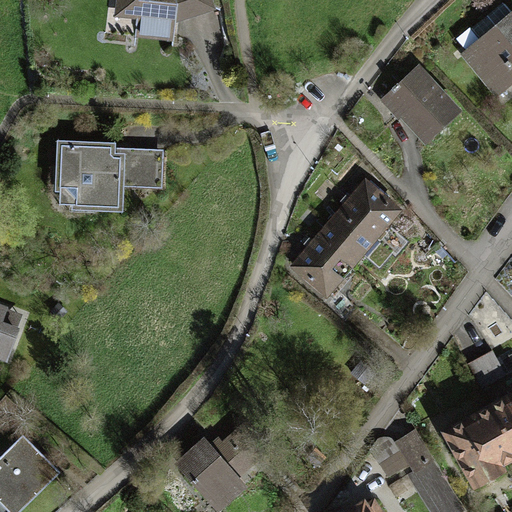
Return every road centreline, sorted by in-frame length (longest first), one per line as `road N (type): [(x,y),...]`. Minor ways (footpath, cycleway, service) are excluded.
road 1 (residential): [(70,511),(200,382),(279,175),(430,0)]
road 2 (residential): [(304,511),(511,217)]
